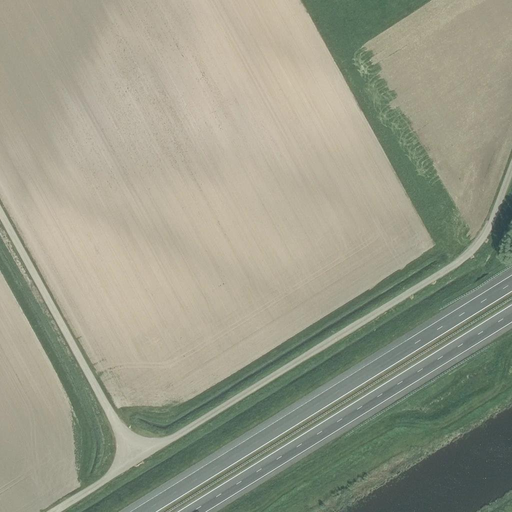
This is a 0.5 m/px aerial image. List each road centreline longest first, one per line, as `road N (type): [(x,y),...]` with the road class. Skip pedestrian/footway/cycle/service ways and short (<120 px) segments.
road 1 (unclassified): [(137,459),(472,252),(511,169)]
road 2 (motorway): [(511,285),(145,511)]
road 3 (motorway): [(190,511),(511,312)]
road 4 (unclassified): [(137,459),(0,208)]
